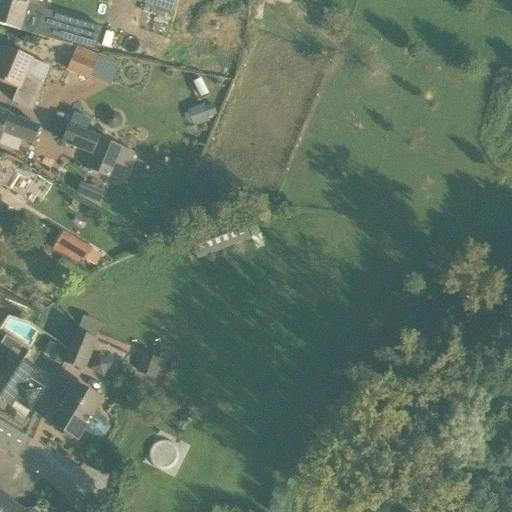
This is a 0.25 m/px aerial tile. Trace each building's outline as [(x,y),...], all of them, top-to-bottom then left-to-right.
[(116,23),(122,0),(0,0),(0,24),(72,45),(73,40),(91,45),(97,26),(102,27),(104,19),(116,23)] [(174,13),(177,0),(143,0),(143,4),(174,13)] [(99,54),(77,45),(66,71),(89,80),(92,73),(99,54)] [(32,110),(43,84),(51,67),(0,46),(0,82),(17,89),(11,101),(32,110)] [(201,103),(188,109),(194,124),(207,119),(206,117),(215,113),(211,103),(203,107),(201,103)] [(33,145),(40,127),(10,115),(0,110),(0,140),(3,133),(33,145)] [(95,150),(100,137),(68,125),(62,142),(93,154),(95,150)] [(100,137),(95,150),(117,159),(122,146),(100,137)] [(0,185),(8,189),(14,170),(3,166),(0,165),(0,185)] [(81,182),(77,193),(99,202),(104,191),(81,182)] [(188,236),(197,260),(250,239),(241,216),(188,236)] [(89,262),(96,250),(63,230),(52,249),(77,264),(81,257),(89,262)] [(83,370),(95,341),(102,326),(83,318),(77,333),(69,351),(64,363),(83,370)] [(0,343),(0,399),(11,407),(15,402),(30,412),(44,390),(29,380),(34,372),(22,364),(30,352),(6,335),(0,343)] [(155,380),(163,361),(143,353),(135,372),(155,380)] [(87,367),(101,374),(107,362),(93,354),(87,367)] [(103,435),(107,428),(104,418),(92,412),(99,399),(75,385),(51,425),(63,432),(62,435),(71,441),(73,438),(77,440),(82,431),(94,437),(103,435)] [(0,511),(20,511),(21,510),(0,497),(0,511)]
